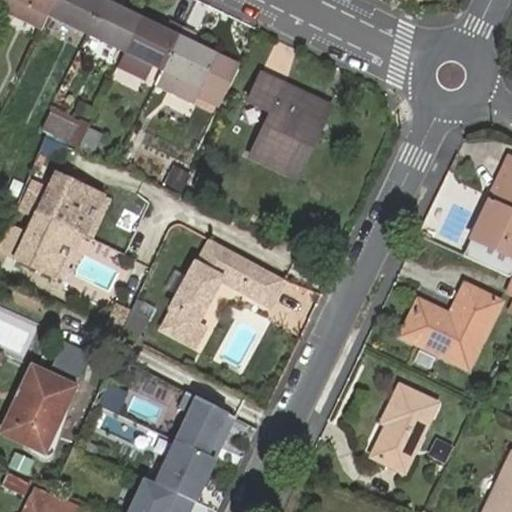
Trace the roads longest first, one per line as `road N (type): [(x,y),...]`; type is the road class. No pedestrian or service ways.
road 1 (residential): [(244,511),(437,115)]
road 2 (residential): [(296,0),(416,59)]
